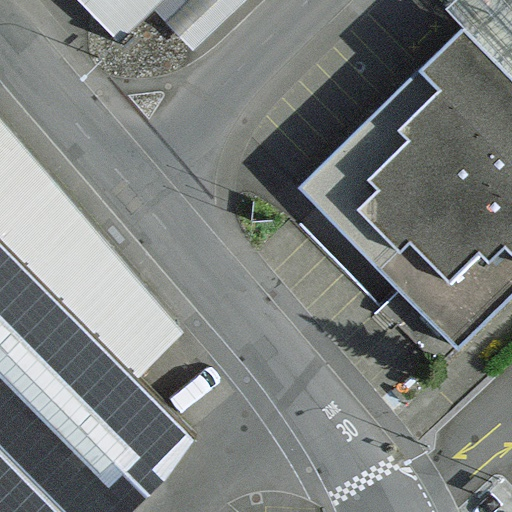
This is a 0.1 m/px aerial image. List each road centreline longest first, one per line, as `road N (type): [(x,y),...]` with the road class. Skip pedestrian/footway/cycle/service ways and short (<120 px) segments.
road 1 (residential): [(132,175),(357,449),(393,511)]
road 2 (unclassified): [(312,0),(132,175)]
road 3 (residential): [(0,29),(132,175)]
